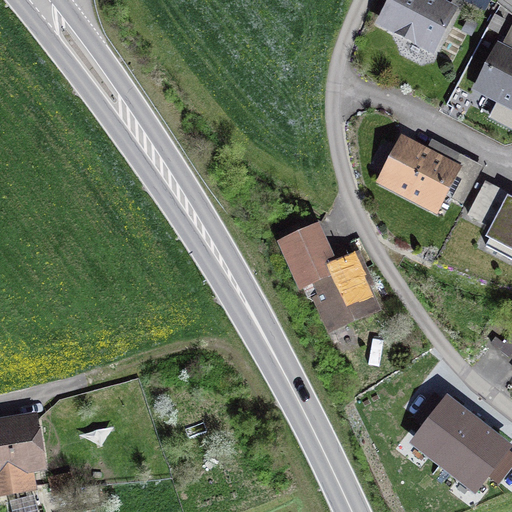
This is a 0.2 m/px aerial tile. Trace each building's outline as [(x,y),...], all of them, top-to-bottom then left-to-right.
[(394,0),(383,23),(431,49),(451,11),(447,9),(451,0),(394,0)] [(511,27),(480,87),(511,104),(511,27)] [(405,144),(385,182),(434,207),(454,169),(452,169),(459,155),(439,145),(432,158),(405,144)] [(511,203),(483,189),(469,215),(495,229),(486,246),(511,260),(511,258),(511,203)] [(281,236),(302,285),(312,280),(331,324),(371,307),(351,263),(334,271),(317,232),(308,236),(304,226),(281,236)] [(409,445),(482,498),(511,457),(511,443),(446,395),(409,445)] [(0,492),(32,486),(27,463),(36,461),(30,426),(10,429),(9,423),(0,424),(0,492)] [(50,479),(54,494),(74,489),(70,474),(50,479)]
